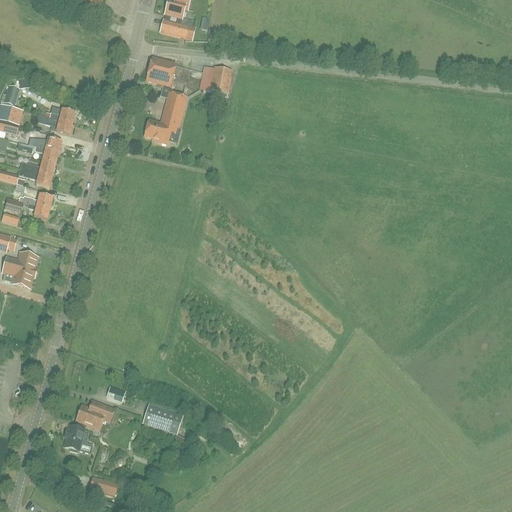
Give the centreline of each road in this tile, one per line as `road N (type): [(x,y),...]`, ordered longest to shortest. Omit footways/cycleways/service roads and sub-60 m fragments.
road 1 (tertiary): [(11,511),(134,47)]
road 2 (unclassified): [(134,47),(511,90)]
